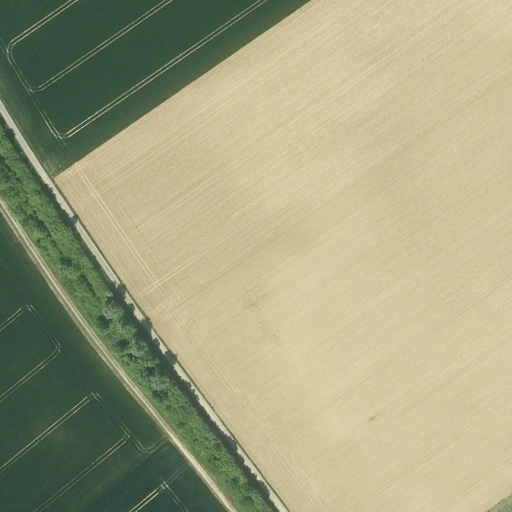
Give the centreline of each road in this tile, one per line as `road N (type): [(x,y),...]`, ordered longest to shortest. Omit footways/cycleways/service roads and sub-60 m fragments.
road 1 (track): [(0,104),(132,307),(282,511)]
road 2 (track): [(0,197),(106,353),(233,511)]
